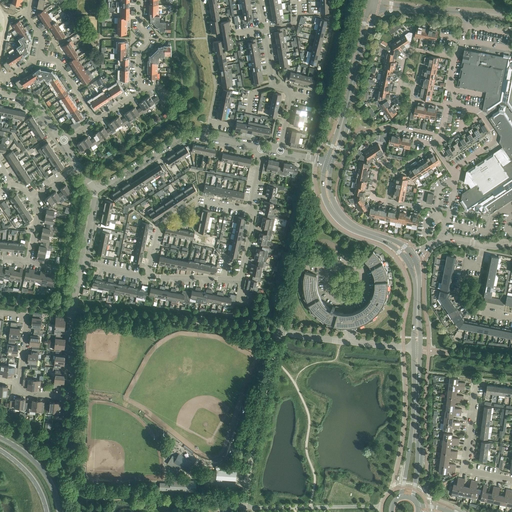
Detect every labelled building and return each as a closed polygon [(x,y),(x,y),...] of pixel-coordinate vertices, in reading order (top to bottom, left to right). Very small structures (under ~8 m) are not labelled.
[(41,18),(48,14),(45,9),(44,10),(41,11),(38,14),(41,18)] [(253,22),(252,13),(243,14),(244,20),(246,20),(247,23),(253,22)] [(44,23),(51,18),(48,14),(41,18),(44,23)] [(159,15),(158,15),(158,16),(151,15),(151,16),(150,21),(151,21),(151,24),(152,25),(153,25),(155,24),(156,26),(155,27),(155,28),(156,30),(159,30),(164,30),(165,30),(165,23),(165,21),(159,21),(159,15)] [(281,21),(280,15),(271,16),(272,22),(275,22),(276,25),(281,24),(282,24),(282,21),(281,21)] [(54,23),(54,22),(51,18),(44,23),(47,28),(49,26),(54,23)] [(327,20),(322,19),(316,18),(315,24),(318,24),(326,26),(327,20)] [(22,25),(19,20),(12,25),(15,30),(22,25)] [(219,32),(218,27),(217,20),(212,21),(209,21),(211,33),(219,32)] [(52,31),(59,26),(56,21),(54,22),(54,23),(49,26),(52,31)] [(221,22),(222,31),(223,34),(230,33),(228,21),(221,22)] [(420,39),(423,25),(421,24),(420,27),(419,27),(419,28),(417,28),(415,37),(420,39)] [(25,29),(22,25),(15,30),(18,34),(25,29)] [(62,30),(59,26),(52,31),(55,35),(62,30)] [(431,43),(434,27),(431,26),(431,29),(430,29),(429,30),(427,30),(426,40),(431,41),(430,43),(431,43)] [(285,30),(283,31),(283,28),(276,29),(277,32),(274,32),(275,38),(283,37),(283,36),(286,36),(285,30)] [(28,34),(25,29),(18,34),(21,38),(21,39),(27,35),(28,34)] [(65,35),(62,30),(55,35),(58,40),(62,37),(65,35)] [(409,32),(400,38),(408,50),(410,48),(409,46),(410,45),(409,44),(410,43),(410,42),(411,41),(413,33),(409,32)] [(31,44),(32,42),(30,39),(27,35),(21,39),(21,38),(20,39),(23,44),(18,48),(19,49),(19,48),(23,55),(23,54),(28,52),(28,51),(30,50),(30,48),(30,47),(28,46),(28,44),(30,45),(31,44)] [(233,47),(231,36),(223,37),(225,49),(233,47)] [(257,47),(256,38),(250,40),(250,42),(248,43),(249,49),(257,47)] [(408,50),(400,38),(396,41),(401,49),(403,48),(404,49),(405,49),(406,51),(408,50)] [(222,52),(221,45),(221,40),(213,42),(215,53),(217,53),(222,52)] [(400,50),(401,49),(396,41),(391,44),(394,49),(392,50),(396,53),(397,52),(398,54),(401,52),(400,50)] [(65,51),(72,46),(69,42),(66,44),(62,47),(65,51)] [(388,48),(387,47),(385,46),(382,44),(381,43),(379,46),(384,49),(388,50),(387,53),(386,52),(385,58),(395,60),(395,58),(397,58),(397,55),(396,54),(396,53),(392,50),(388,48)] [(75,51),(72,46),(65,51),(68,56),(75,51)] [(24,55),(23,54),(23,55),(19,48),(19,49),(14,51),(19,59),(24,55)] [(164,48),(159,48),(156,48),(154,50),(154,51),(156,52),(154,54),(153,52),(152,52),(150,54),(150,57),(150,62),(157,62),(157,63),(158,63),(158,57),(159,57),(165,57),(165,55),(164,55),(164,48)] [(19,59),(14,51),(13,49),(8,52),(10,54),(15,62),(19,59)] [(465,49),(463,58),(457,87),(486,92),(483,108),(488,109),(495,105),(496,105),(501,101),(501,100),(502,100),(510,61),(508,58),(504,57),(465,49)] [(78,56),(75,51),(68,56),(71,60),(76,57),(78,56)] [(15,62),(10,54),(5,57),(7,61),(10,65),(15,62)] [(79,61),(76,57),(71,60),(69,61),(72,66),(79,61)] [(394,62),(395,60),(385,58),(384,63),(398,66),(398,64),(396,63),(396,62),(394,62)] [(288,65),(287,59),(278,61),(279,66),(282,66),(283,69),(289,68),(289,65),(288,65)] [(82,66),(79,61),(72,66),(75,71),(82,66)] [(437,69),(438,63),(424,61),(424,64),(428,65),(428,67),(437,69)] [(78,75),(85,70),(82,66),(75,71),(78,75)] [(51,72),(50,70),(48,69),(47,70),(46,72),(44,72),(45,69),(44,68),(42,68),(40,70),(39,69),(35,72),(34,71),(34,72),(39,80),(44,77),(47,81),(56,76),(55,76),(52,72),(51,72)] [(392,72),(392,71),(383,69),(382,74),(396,77),(396,75),(394,74),(394,73),(392,72)] [(88,75),(85,70),(78,75),(81,80),(88,75)] [(435,79),(436,74),(422,71),(422,74),(425,74),(424,75),(426,76),(426,78),(435,79)] [(39,80),(34,72),(29,74),(34,82),(38,79),(39,80)] [(294,82),(296,73),(295,73),(290,72),(290,74),(287,73),(285,80),(294,82)] [(34,82),(29,74),(25,77),(30,85),(30,84),(32,87),(36,84),(34,82)] [(91,80),(88,75),(81,80),(84,84),(91,80)] [(59,80),(56,76),(47,81),(48,82),(49,81),(51,85),(59,80)] [(263,81),(262,76),(253,77),(254,83),(253,83),(254,86),(260,85),(260,82),(263,81)] [(313,78),(308,76),(307,76),(305,85),(314,87),(315,80),(312,80),(313,78)] [(25,77),(20,80),(21,81),(23,84),(25,88),(29,85),(30,85),(25,77)] [(23,84),(21,81),(20,80),(20,79),(17,80),(16,79),(14,80),(19,87),(23,84)] [(390,83),(390,81),(381,79),(380,85),(394,87),(394,85),(392,85),(392,83),(390,83)] [(62,85),(59,80),(51,85),(54,90),(62,85)] [(433,90),(434,85),(420,82),(420,84),(422,85),(422,86),(424,86),(424,88),(433,90)] [(122,91),(119,86),(117,83),(113,86),(117,94),(122,91)] [(65,90),(62,85),(54,90),(57,94),(65,90)] [(113,97),(117,94),(113,86),(108,89),(113,97)] [(108,100),(113,97),(108,89),(104,92),(108,100)] [(65,90),(57,94),(60,99),(68,94),(65,90)] [(388,94),(388,92),(379,90),(378,95),(383,96),(383,99),(387,99),(387,97),(389,98),(390,94),(388,94)] [(104,103),(108,100),(104,92),(99,95),(104,103)] [(432,95),(418,93),(418,95),(420,95),(420,97),(422,97),(422,99),(431,101),(432,95)] [(71,99),(68,94),(60,99),(63,103),(71,99)] [(99,106),(104,103),(99,95),(95,98),(99,106)] [(150,96),(144,100),(149,106),(151,109),(156,105),(158,103),(160,101),(157,96),(152,99),(150,96)] [(95,109),(99,106),(95,98),(94,99),(90,101),(95,109)] [(74,103),(71,99),(63,103),(66,108),(74,103)] [(382,110),(390,105),(389,103),(391,102),(389,99),(387,100),(387,99),(383,99),(383,100),(376,101),(376,104),(379,104),(380,105),(379,105),(382,110)] [(149,106),(144,100),(139,103),(141,107),(139,108),(142,113),(145,111),(145,112),(147,110),(146,108),(149,106)] [(419,117),(422,103),(420,102),(419,105),(418,105),(417,107),(415,106),(415,108),(412,107),(410,118),(413,119),(414,116),(419,117)] [(76,108),(74,103),(66,108),(69,112),(76,108)] [(426,108),(424,118),(430,119),(432,105),(429,104),(428,109),(426,108)] [(296,112),(295,114),(304,116),(304,115),(305,110),(306,106),(299,105),(298,109),(296,109),(295,109),(295,111),(296,112)] [(385,114),(397,107),(396,105),(394,106),(393,105),(391,106),(390,105),(382,110),(385,114)] [(142,113),(139,108),(137,110),(135,107),(129,111),(134,117),(137,115),(138,116),(140,115),(142,113)] [(398,108),(397,107),(385,114),(384,116),(387,120),(389,119),(390,121),(392,119),(390,118),(396,114),(395,112),(397,111),(396,110),(398,108)] [(79,112),(76,108),(69,112),(72,117),(79,112)] [(134,117),(129,111),(124,114),(126,117),(123,118),(127,123),(129,122),(131,121),(131,119),(134,117)] [(77,120),(83,117),(79,112),(72,117),(75,122),(77,120)] [(226,114),(226,113),(218,112),(217,120),(220,120),(221,118),(225,119),(226,114)] [(511,129),(508,124),(508,123),(505,119),(502,116),(495,114),(489,118),(501,136),(500,142),(511,160),(503,166),(494,153),(467,171),(476,184),(462,193),(461,199),(462,200),(461,201),(467,210),(474,205),(475,205),(476,204),(477,204),(480,202),(481,201),(511,179),(511,129)] [(29,125),(35,121),(32,116),(26,120),(28,124),(29,125)] [(119,116),(113,120),(118,127),(121,125),(122,127),(124,125),(127,123),(123,118),(121,120),(119,116)] [(118,127),(113,120),(108,123),(110,127),(108,129),(111,133),(114,132),(116,131),(114,129),(118,127)] [(241,131),(243,121),(237,120),(236,126),(233,125),(233,129),(241,131)] [(32,130),(39,126),(35,121),(29,125),(32,130)] [(490,131),(485,124),(481,127),(482,128),(480,129),(481,131),(480,132),(483,136),(490,131)] [(268,126),(265,125),(263,135),(271,137),(272,133),(270,133),(270,129),(267,128),(268,126)] [(35,135),(42,130),(39,126),(32,130),(35,135)] [(111,133),(108,129),(106,130),(104,127),(98,131),(103,138),(106,136),(107,137),(109,135),(111,133)] [(474,136),(473,137),(476,141),(483,136),(480,132),(478,129),(474,131),(475,133),(473,134),(474,136)] [(45,135),(42,130),(35,135),(38,140),(41,138),(45,135)] [(103,138),(98,131),(93,134),(95,137),(92,139),(96,144),(98,142),(100,141),(99,140),(103,138)] [(394,146),(397,133),(394,132),(394,135),(393,134),(392,136),(390,136),(388,145),(394,146)] [(467,141),(466,142),(469,145),(476,141),(473,137),(471,133),(467,136),(468,137),(466,139),(467,141)] [(404,149),(407,135),(404,134),(403,138),(401,138),(399,148),(404,149)] [(298,144),(299,138),(289,136),(288,139),(290,140),(289,146),(299,148),(300,144),(298,144)] [(88,137),(82,140),(87,147),(90,145),(91,147),(93,146),(93,145),(96,144),(92,139),(90,140),(88,137)] [(460,145),(459,146),(462,150),(469,145),(466,142),(464,138),(460,141),(461,142),(459,143),(460,145)] [(87,147),(82,140),(77,144),(79,147),(77,149),(80,154),(83,152),(81,150),(87,147)] [(48,143),(44,145),(41,147),(42,147),(38,150),(41,155),(45,152),(51,148),(48,143)] [(378,143),(373,146),(381,158),(384,156),(383,154),(384,153),(378,143)] [(454,150),(452,151),(455,155),(462,150),(459,146),(457,143),(453,145),(454,147),(452,148),(454,150)] [(185,146),(180,149),(185,156),(190,153),(188,150),(185,146)] [(381,158),(373,146),(369,149),(374,157),(376,156),(377,158),(378,157),(379,159),(381,158)] [(447,155),(445,156),(448,159),(455,155),(452,151),(450,147),(446,150),(447,151),(445,153),(447,155)] [(48,157),(54,152),(51,148),(45,152),(41,155),(44,159),(48,157)] [(185,156),(180,149),(175,153),(180,159),(185,156)] [(373,158),(374,157),(369,149),(364,152),(365,153),(364,154),(362,152),(360,156),(369,162),(369,161),(370,161),(371,162),(374,160),(373,158)] [(18,150),(14,153),(13,151),(10,152),(6,155),(9,160),(16,156),(20,153),(18,150)] [(51,161),(58,157),(54,152),(48,157),(51,161)] [(441,163),(436,155),(434,156),(432,152),(429,154),(437,166),(441,163)] [(180,159),(175,153),(171,156),(175,162),(180,159)] [(437,166),(429,154),(427,155),(428,158),(427,158),(428,160),(427,161),(432,169),(437,166)] [(19,160),(16,156),(9,160),(12,165),(19,160)] [(175,162),(171,156),(166,159),(168,163),(170,166),(175,162)] [(369,163),(369,162),(360,156),(358,159),(360,160),(360,161),(359,161),(358,167),(367,168),(368,167),(370,167),(370,163),(369,163)] [(54,166),(61,162),(58,157),(51,161),(54,166)] [(271,172),(273,160),(268,159),(268,162),(264,162),(262,173),(266,173),(266,171),(271,172)] [(432,169),(427,161),(425,162),(424,160),(423,161),(422,159),(420,160),(428,172),(432,169)] [(22,165),(19,160),(12,165),(16,170),(22,165)] [(273,160),(271,172),(279,174),(280,167),(278,167),(279,162),(273,160)] [(428,172),(420,160),(417,162),(419,166),(418,167),(423,175),(428,172)] [(64,167),(61,162),(54,166),(55,168),(52,170),(54,174),(64,167)] [(287,173),(289,164),(284,163),(283,168),(280,167),(279,174),(282,174),(286,177),(287,173)] [(25,170),(24,167),(26,166),(25,164),(22,165),(16,170),(19,174),(25,170)] [(160,164),(155,168),(159,174),(167,169),(163,164),(161,166),(160,164)] [(294,165),(289,164),(287,173),(292,174),(291,177),(296,178),(298,168),(294,167),(294,165)] [(423,175),(418,167),(416,168),(414,164),(411,166),(420,179),(421,179),(420,177),(423,175)] [(367,168),(358,167),(356,166),(355,172),(357,172),(371,175),(371,172),(369,172),(369,170),(367,170),(367,168)] [(420,179),(411,166),(409,167),(410,170),(409,170),(410,172),(409,173),(414,181),(418,178),(419,180),(420,179)] [(159,174),(155,168),(150,171),(155,178),(159,174)] [(29,175),(25,170),(19,174),(22,179),(29,175)] [(155,178),(150,171),(146,174),(150,181),(155,178)] [(31,173),(29,175),(22,179),(25,184),(35,178),(31,173)] [(150,181),(146,174),(141,177),(145,184),(150,181)] [(408,180),(406,179),(406,176),(400,175),(400,178),(399,178),(399,180),(397,179),(396,181),(394,180),(393,182),(407,185),(408,180)] [(145,184),(141,177),(136,180),(140,187),(145,184)] [(140,187),(136,180),(131,183),(135,189),(135,190),(140,187)] [(131,183),(131,182),(126,185),(130,192),(135,189),(131,183)] [(407,185),(393,182),(393,185),(396,185),(395,186),(397,187),(397,189),(406,191),(407,185)] [(284,186),(280,185),(273,184),(271,183),(270,183),(272,184),(272,186),(267,185),(266,191),(275,192),(278,193),(279,190),(284,190),(284,186)] [(62,191),(60,193),(64,198),(68,195),(67,194),(70,192),(66,185),(60,188),(62,191)] [(130,192),(126,185),(121,188),(125,195),(130,192)] [(197,192),(195,187),(193,185),(188,188),(192,195),(197,192)] [(511,199),(511,186),(510,187),(511,188),(510,188),(501,193),(483,205),(483,206),(487,211),(490,215),(511,199)] [(125,195),(121,188),(116,192),(120,198),(125,195)] [(192,195),(188,188),(183,191),(187,198),(192,195)] [(363,191),(363,190),(354,188),(353,193),(358,194),(358,197),(362,197),(362,195),(364,195),(365,192),(363,191)] [(56,191),(50,195),(55,202),(58,200),(59,201),(64,198),(60,193),(58,194),(56,191)] [(183,201),(187,198),(183,191),(178,194),(183,201)] [(274,198),(275,193),(278,193),(275,192),(266,191),(265,196),(270,197),(270,199),(276,201),(277,198),(274,198)] [(120,198),(116,192),(111,195),(115,202),(120,199),(120,198)] [(391,193),(391,195),(393,196),(393,197),(395,197),(395,199),(404,201),(405,196),(391,193)] [(20,199),(16,194),(10,198),(13,203),(20,199)] [(178,204),(183,201),(178,194),(173,198),(178,204)] [(55,202),(50,195),(45,199),(45,198),(42,199),(45,204),(48,203),(49,205),(55,202)] [(363,198),(362,197),(358,197),(358,198),(349,199),(349,200),(352,205),(354,203),(357,208),(365,202),(364,201),(366,200),(364,197),(363,198)] [(173,207),(178,204),(173,198),(169,201),(173,207)] [(16,208),(23,204),(20,199),(13,203),(16,208)] [(272,208),(273,203),(276,204),(276,201),(270,199),(269,202),(264,201),(263,206),(272,208)] [(168,211),(173,207),(169,201),(164,204),(168,211)] [(366,204),(365,202),(357,208),(360,212),(365,209),(367,211),(369,208),(369,207),(370,206),(368,203),(366,204)] [(19,213),(26,208),(23,204),(16,208),(19,213)] [(164,214),(168,211),(164,204),(159,207),(164,214)] [(380,220),(383,206),(380,205),(380,208),(379,208),(378,209),(376,209),(374,219),(380,220)] [(52,207),(51,207),(46,206),(45,209),(46,209),(45,216),(53,217),(54,211),(51,210),(52,207)] [(275,209),(272,208),(263,206),(262,212),(269,213),(269,216),(275,217),(276,214),(274,214),(275,209)] [(374,219),(376,209),(375,209),(375,207),(371,206),(371,208),(369,208),(367,211),(370,212),(369,218),(374,219)] [(159,217),(164,214),(159,207),(154,210),(159,217)] [(390,222),(393,208),(391,207),(390,210),(389,210),(389,212),(387,211),(385,221),(390,222)] [(22,217),(29,213),(26,208),(19,213),(17,214),(20,219),(22,217)] [(154,220),(159,217),(154,210),(149,213),(154,220)] [(401,224),(404,210),(402,210),(401,212),(398,211),(396,223),(401,224)] [(412,226),(414,212),(412,212),(412,214),(410,214),(410,216),(408,215),(406,225),(412,226)] [(32,218),(29,213),(22,217),(26,222),(24,224),(25,226),(30,223),(28,221),(32,218)] [(52,221),(53,217),(45,216),(44,222),(47,223),(47,225),(53,227),(54,221),(52,221)] [(273,225),(274,220),(275,217),(269,216),(268,218),(263,217),(262,222),(273,225)] [(273,225),(262,222),(261,228),(266,229),(265,231),(272,233),(273,225)] [(53,227),(47,225),(46,228),(43,227),(41,234),(53,236),(55,227),(53,227)] [(270,240),(272,233),(265,231),(265,234),(259,233),(258,238),(270,240)] [(49,239),(49,236),(53,236),(41,234),(40,240),(43,241),(43,244),(49,245),(50,240),(49,239)] [(270,240),(258,238),(257,243),(263,244),(263,247),(269,248),(269,246),(268,246),(268,245),(269,244),(270,243),(270,242),(271,241),(270,240)] [(49,245),(43,244),(41,243),(40,246),(39,246),(38,252),(46,254),(46,250),(48,250),(48,248),(52,249),(53,246),(49,245)] [(267,256),(269,248),(263,247),(262,250),(256,248),(255,254),(267,256)] [(305,272),(304,279),(304,287),(305,294),(306,298),(309,305),(313,311),(318,316),(325,320),(328,322),(335,325),(342,326),(350,326),(357,325),(360,324),(367,321),(373,316),(379,311),(383,305),(385,302),(387,295),(389,288),(389,280),(387,273),(386,269),(383,263),(379,256),(374,251),(366,260),(370,264),(373,268),(375,273),(376,276),(377,281),(377,286),(376,292),(374,297),(373,299),(370,303),(366,307),(361,310),(356,313),(353,313),(348,314),(344,314),(343,314),(344,311),(339,310),(340,308),(338,307),(337,306),(336,306),(335,307),(333,306),(331,310),(326,307),(322,303),(319,299),(317,294),(316,291),(316,286),(316,281),(317,275),(305,272)] [(44,260),(46,254),(38,252),(36,258),(40,259),(39,262),(45,263),(45,260),(44,260)] [(267,256),(255,254),(254,259),(256,259),(256,262),(265,264),(266,261),(265,261),(265,260),(266,260),(266,259),(267,258),(267,256)] [(265,267),(265,264),(256,262),(255,265),(251,264),(250,269),(262,271),(263,266),(265,267)] [(9,279),(12,267),(9,266),(8,270),(6,269),(6,271),(5,271),(4,278),(9,279)] [(20,281),(22,274),(23,269),(20,269),(19,272),(17,271),(15,280),(20,281)] [(29,282),(32,269),(29,269),(29,272),(25,272),(24,280),(29,282)] [(262,271),(250,269),(249,274),(254,275),(254,278),(260,279),(260,280),(263,281),(264,279),(260,278),(262,271)] [(40,284),(43,272),(40,271),(40,275),(37,274),(35,283),(40,284)] [(48,276),(46,286),(46,287),(53,288),(54,283),(53,282),(54,274),(52,273),(51,277),(48,276)] [(97,288),(100,276),(97,276),(96,279),(93,279),(91,287),(97,288)] [(256,286),(257,281),(260,282),(260,280),(260,279),(254,278),(253,280),(248,279),(246,289),(257,291),(258,288),(257,286),(256,286)] [(198,291),(198,290),(198,287),(196,287),(195,289),(194,291),(192,290),(191,292),(188,291),(187,299),(195,301),(196,299),(198,291)] [(144,289),(138,288),(136,296),(136,299),(145,300),(145,298),(146,295),(147,290),(144,290),(144,289)] [(187,299),(188,291),(183,290),(182,294),(179,293),(177,301),(186,303),(187,299)] [(230,298),(225,297),(224,305),(230,306),(230,305),(234,306),(236,295),(231,294),(230,298)] [(446,308),(455,302),(454,301),(452,302),(450,298),(443,303),(446,308)] [(449,313),(456,308),(454,305),(456,303),(455,302),(446,308),(449,313)] [(452,318),(461,312),(460,310),(458,311),(456,308),(449,313),(452,318)] [(41,323),(42,318),(42,313),(36,312),(35,318),(32,317),(32,322),(41,323)] [(456,322),(463,317),(461,314),(462,313),(461,312),(452,318),(456,322)] [(62,320),(62,315),(56,314),(56,319),(55,324),(65,325),(65,321),(62,320)] [(459,328),(464,321),(462,318),(463,318),(463,317),(456,322),(459,328)] [(466,329),(468,321),(467,322),(464,321),(459,328),(466,329)] [(17,328),(17,323),(11,322),(10,332),(19,333),(20,329),(17,328)] [(40,330),(41,323),(32,322),(31,326),(34,327),(34,332),(43,333),(43,330),(40,330)] [(64,330),(65,325),(55,324),(54,334),(60,335),(61,329),(64,330)] [(39,341),(40,333),(43,333),(34,332),(33,336),(30,336),(30,340),(39,341)] [(62,336),(57,336),(56,335),(55,343),(64,344),(65,339),(62,339),(62,336)] [(39,348),(39,341),(30,340),(29,344),(32,345),(32,347),(39,348)] [(15,342),(10,342),(9,342),(8,349),(17,350),(18,345),(15,345),(15,342)] [(40,349),(38,349),(32,348),(31,354),(28,354),(28,358),(37,359),(38,353),(39,353),(40,349)] [(62,353),(57,352),(56,352),(55,359),(64,360),(65,356),(62,355),(62,353)] [(37,366),(37,359),(28,358),(27,363),(30,363),(30,369),(38,370),(38,366),(37,366)] [(7,376),(8,366),(0,365),(0,372),(3,372),(3,375),(7,376)] [(12,373),(17,374),(18,367),(13,367),(8,366),(7,376),(12,376),(12,373)] [(62,368),(57,367),(56,367),(55,377),(64,378),(65,374),(62,373),(62,368)] [(64,383),(64,378),(55,377),(54,382),(54,387),(60,388),(61,382),(64,383)] [(459,378),(450,377),(449,384),(465,386),(465,383),(458,382),(459,378)] [(32,389),(33,380),(23,379),(22,385),(28,386),(28,389),(32,389)] [(37,387),(42,387),(43,381),(33,380),(32,389),(37,390),(37,387)] [(493,394),(494,386),(487,385),(487,389),(485,389),(484,394),(486,394),(486,393),(493,394)] [(456,395),(457,392),(448,391),(447,397),(463,399),(464,396),(456,395)] [(19,408),(20,398),(16,398),(16,401),(10,400),(9,405),(9,407),(19,408)] [(36,410),(37,400),(33,400),(32,403),(30,403),(29,411),(36,412),(36,410)] [(43,413),(44,402),(42,402),(42,401),(37,400),(36,410),(36,412),(43,413)] [(53,412),(54,402),(50,402),(49,405),(47,404),(46,409),(46,411),(53,412)] [(54,402),(53,412),(53,415),(59,415),(59,417),(63,417),(64,406),(58,406),(59,403),(54,402)] [(455,408),(455,405),(446,404),(445,410),(461,412),(462,409),(455,408)] [(453,421),(453,418),(445,417),(444,423),(460,425),(460,422),(453,421)] [(444,433),(443,440),(459,442),(459,438),(452,437),(453,434),(444,433)] [(451,450),(451,447),(442,446),(441,453),(457,455),(458,451),(451,450)] [(192,462),(187,459),(179,454),(176,458),(172,455),(167,463),(178,471),(178,470),(180,466),(186,470),(192,462)] [(449,463),(449,460),(440,459),(439,466),(456,468),(456,464),(449,463)] [(236,471),(217,470),(216,479),(236,480),(236,471)] [(458,494),(462,478),(458,478),(457,484),(454,484),(452,493),(458,494)] [(465,495),(467,487),(464,486),(465,479),(462,478),(458,494),(465,495)] [(196,491),(196,481),(170,480),(170,483),(160,483),(160,490),(196,491)] [(471,497),(475,481),(471,480),(470,487),(467,487),(465,495),(471,497)] [(478,482),(475,481),(471,497),(478,498),(480,489),(477,488),(478,482)] [(487,501),(489,493),(486,492),(487,485),(484,484),(481,500),(487,501)] [(494,503),(497,487),(493,486),(492,493),(489,493),(487,501),(494,503)] [(500,504),(502,495),(499,495),(500,488),(497,487),(494,503),(500,504)] [(507,505),(510,490),(506,489),(505,496),(502,495),(500,504),(507,505)]
